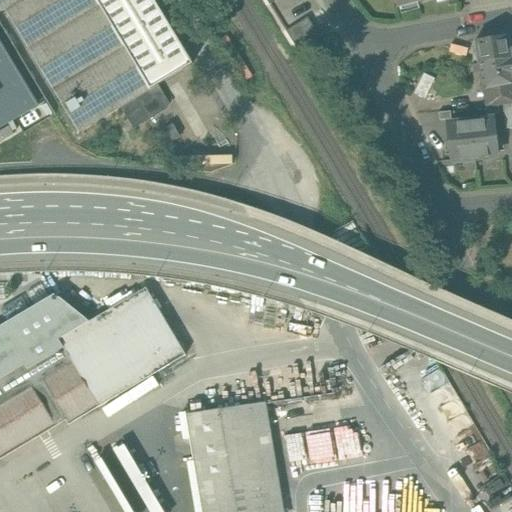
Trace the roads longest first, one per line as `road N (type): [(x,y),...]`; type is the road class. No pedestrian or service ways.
road 1 (residential): [(173,0),(281,180),(442,480)]
road 2 (secondary): [(511,362),(195,239),(77,219),(0,221)]
road 3 (residential): [(373,49),(443,215)]
road 4 (residential): [(443,215),(511,347)]
road 5 (residential): [(511,21),(373,49)]
